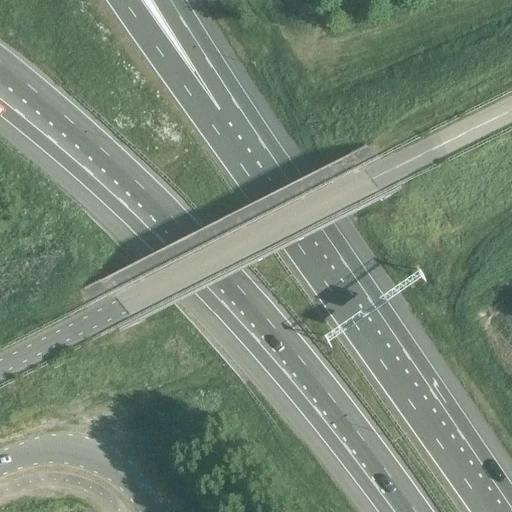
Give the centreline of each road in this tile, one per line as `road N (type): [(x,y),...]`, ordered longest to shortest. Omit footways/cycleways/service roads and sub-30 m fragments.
road 1 (motorway): [(0,74),(142,197),(231,290),(405,511)]
road 2 (unclassified): [(0,367),(511,110)]
road 3 (motorway): [(497,511),(231,132)]
road 4 (unclassified): [(0,464),(37,454),(93,457),(120,470),(153,511)]
road 5 (motorway): [(231,132),(124,0)]
road 6 (motorway): [(231,132),(161,0)]
